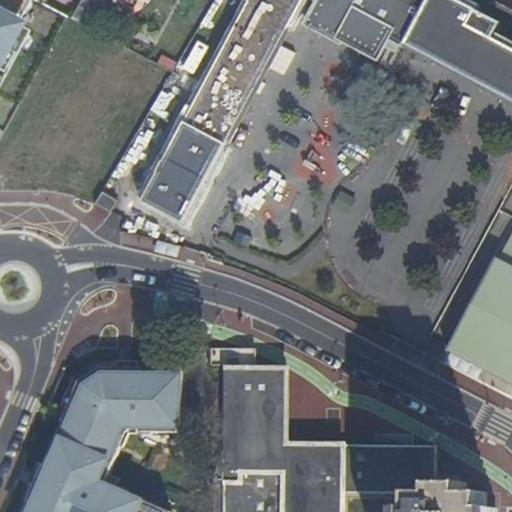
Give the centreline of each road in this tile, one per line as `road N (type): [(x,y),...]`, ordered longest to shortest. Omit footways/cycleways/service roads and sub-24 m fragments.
road 1 (tertiary): [(51,273),(132,265),(184,277),(297,321),(511,435)]
road 2 (residential): [(17,327),(37,367),(0,447)]
